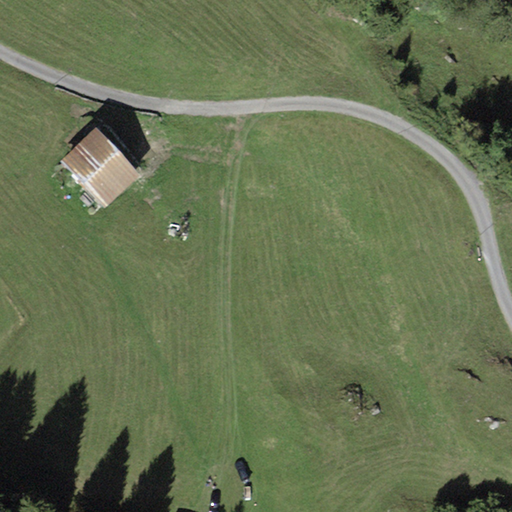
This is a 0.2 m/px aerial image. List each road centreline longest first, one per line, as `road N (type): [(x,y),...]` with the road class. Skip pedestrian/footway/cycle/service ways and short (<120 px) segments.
road 1 (track): [(0,50),(102,95),(210,109),(315,104),(388,120),(463,173),(511,317)]
road 2 (track): [(388,120),(354,54),(313,0)]
